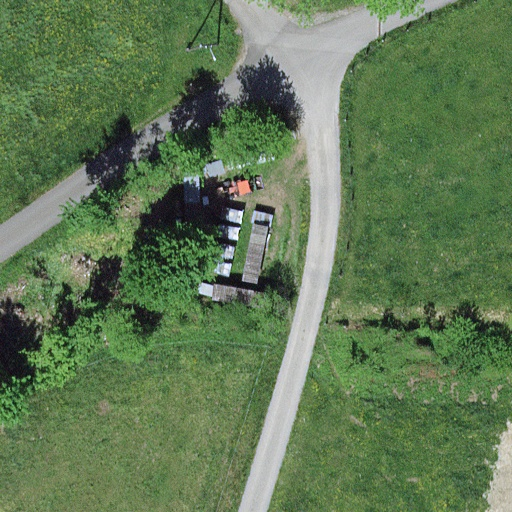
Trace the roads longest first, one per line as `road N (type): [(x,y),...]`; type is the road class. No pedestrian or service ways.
road 1 (track): [(249,0),(298,67),(324,170),(320,278),(250,511)]
road 2 (unclassified): [(436,0),(115,153),(0,241)]
